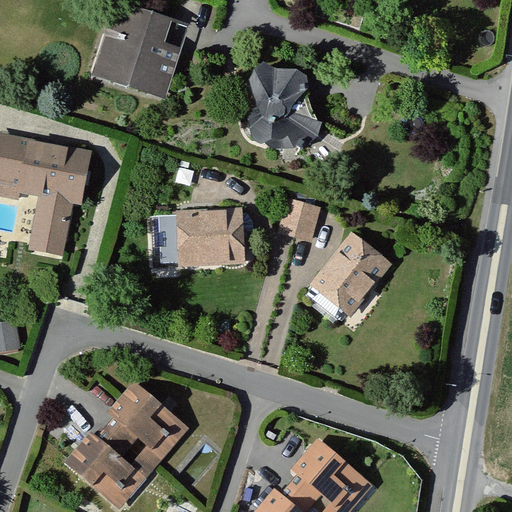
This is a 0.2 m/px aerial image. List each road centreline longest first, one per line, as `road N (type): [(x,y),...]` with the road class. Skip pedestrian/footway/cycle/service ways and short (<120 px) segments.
road 1 (residential): [(0,493),(53,335),(71,324),(466,445)]
road 2 (secondary): [(466,445),(511,161)]
